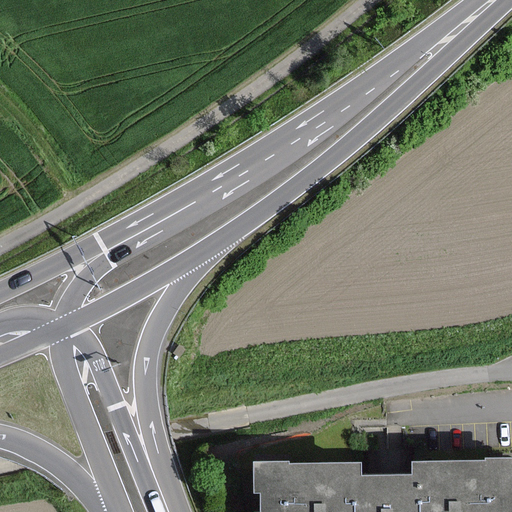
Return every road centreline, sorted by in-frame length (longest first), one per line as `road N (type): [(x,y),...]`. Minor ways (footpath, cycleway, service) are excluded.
road 1 (track): [(370,0),(222,111),(0,246)]
road 2 (primary): [(324,122),(0,292)]
road 3 (primary): [(209,248),(337,153),(472,17)]
road 4 (primary): [(324,122),(232,190),(90,274),(60,323)]
road 5 (residential): [(511,373),(376,386),(180,430)]
road 6 (primary): [(157,483),(144,355),(154,324),(209,248)]
road 7 (primary): [(60,323),(68,378),(115,511)]
road 8 (primary): [(157,483),(101,366),(60,323)]
road 9 (primary): [(472,17),(324,122)]
road 10 (primary): [(60,323),(209,248)]
road 11 (primary): [(0,437),(35,449),(112,511)]
